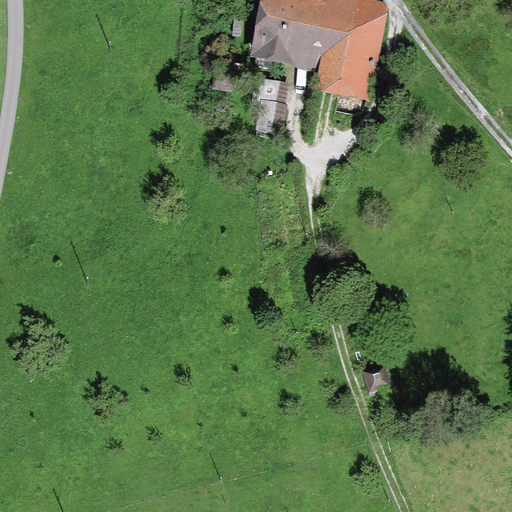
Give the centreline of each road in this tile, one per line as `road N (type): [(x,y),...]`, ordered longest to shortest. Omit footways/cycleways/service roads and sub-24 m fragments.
road 1 (track): [(406,511),(341,355),(311,188),(328,157),(368,125),(389,70),(392,11)]
road 2 (track): [(511,150),(392,11)]
road 3 (unclassified): [(15,0),(0,163)]
